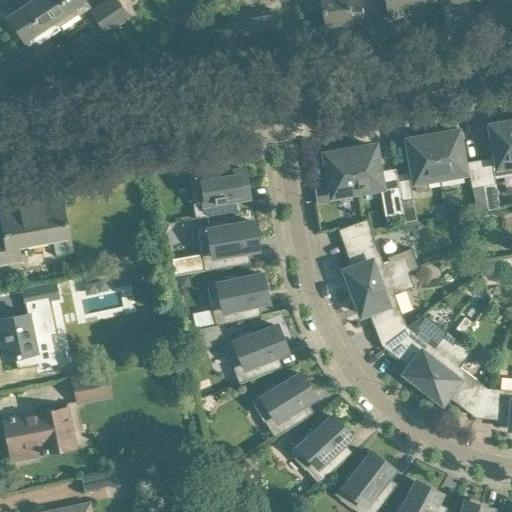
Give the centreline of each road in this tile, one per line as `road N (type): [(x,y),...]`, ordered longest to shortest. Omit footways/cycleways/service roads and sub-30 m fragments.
road 1 (residential): [(511,465),(417,432),(347,369),(319,316),(303,259),(277,113)]
road 2 (unclassified): [(0,161),(277,113)]
road 3 (unclassified): [(277,113),(511,73)]
